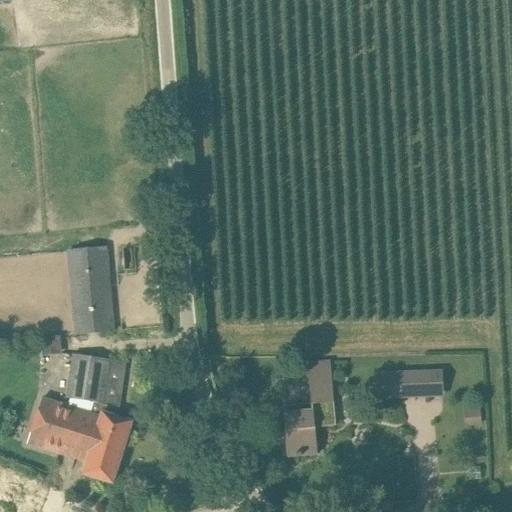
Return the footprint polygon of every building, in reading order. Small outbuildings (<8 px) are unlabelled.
[(67,251),(74,336),(115,333),(108,247),(67,251)] [(41,338),(43,357),(54,355),(52,337),(41,338)] [(105,404),(112,359),(73,353),(66,398),(105,404)] [(283,407),(288,458),(317,456),(315,429),(336,427),(331,362),(308,364),(311,405),(283,407)] [(445,398),(445,371),(382,372),(383,400),(445,398)] [(83,475),(113,485),(133,423),(102,413),(100,418),(43,399),(29,445),(86,463),(83,475)]
